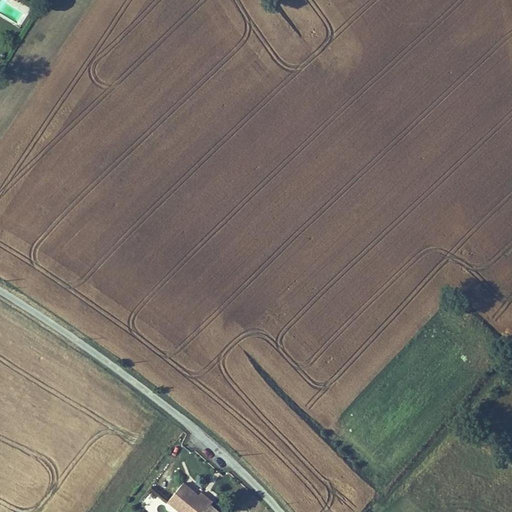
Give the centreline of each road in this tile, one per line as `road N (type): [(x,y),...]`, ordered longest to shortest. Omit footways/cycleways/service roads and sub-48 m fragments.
road 1 (unclassified): [(0,288),(139,384),(283,511)]
road 2 (track): [(378,511),(511,345)]
